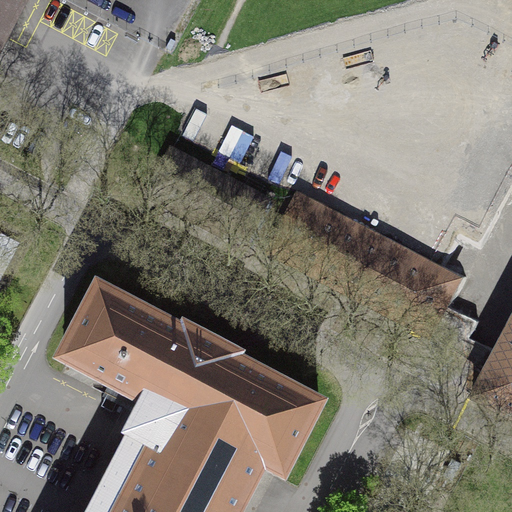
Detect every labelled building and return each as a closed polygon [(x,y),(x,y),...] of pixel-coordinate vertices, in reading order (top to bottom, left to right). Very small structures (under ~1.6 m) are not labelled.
[(0,0),(0,39),(16,10),(20,0),(0,0)] [(266,201),(172,152),(151,190),(198,215),(245,240),(266,201)] [(457,280),(298,197),(269,252),(349,294),(428,335),(457,280)] [(2,236),(0,238),(0,284),(21,246),(2,236)] [(233,511),(240,501),(242,500),(250,484),(250,482),(256,470),(258,470),(262,462),(277,470),(276,471),(283,475),(286,468),(285,468),(289,460),(288,458),(294,447),(296,446),(303,433),(303,430),(309,419),(311,418),(315,411),(316,412),(319,405),(313,402),(312,403),(306,400),(304,401),(295,396),(294,394),(288,390),(285,391),(277,386),(276,384),(269,381),(267,381),(258,377),(257,374),(250,371),(248,372),(239,367),(239,365),(232,361),(234,358),(186,332),(184,336),(176,332),(174,333),(166,329),(165,326),(159,323),(156,324),(147,319),(147,317),(140,313),(138,314),(129,309),(128,307),(121,304),(119,304),(110,300),(109,297),(104,294),(104,293),(98,290),(94,296),(96,297),(94,301),(94,303),(90,312),(88,312),(84,319),(85,322),(80,330),(78,331),(74,338),(75,340),(71,349),(68,350),(66,354),(65,353),(62,359),(68,363),(69,362),(75,365),(77,364),(86,368),(86,371),(93,374),(96,374),(104,378),(105,381),(145,401),(86,511),(233,511)] [(471,399),(477,402),(478,400),(511,418),(511,323),(486,374),(475,394),(474,393),(471,399)] [(480,370),(474,367),(463,388),(474,393),(475,394),(486,374),(480,370)]
